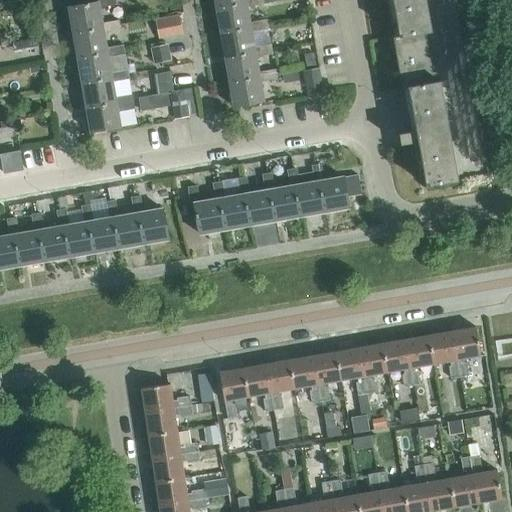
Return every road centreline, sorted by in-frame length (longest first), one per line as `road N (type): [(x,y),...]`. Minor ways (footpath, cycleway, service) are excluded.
road 1 (residential): [(511,282),(105,358)]
road 2 (unknown): [(0,297),(396,211)]
road 3 (residential): [(0,190),(368,128)]
road 4 (residential): [(368,128),(396,211),(511,203)]
road 5 (residential): [(130,511),(105,358)]
road 6 (residential): [(345,0),(368,128)]
